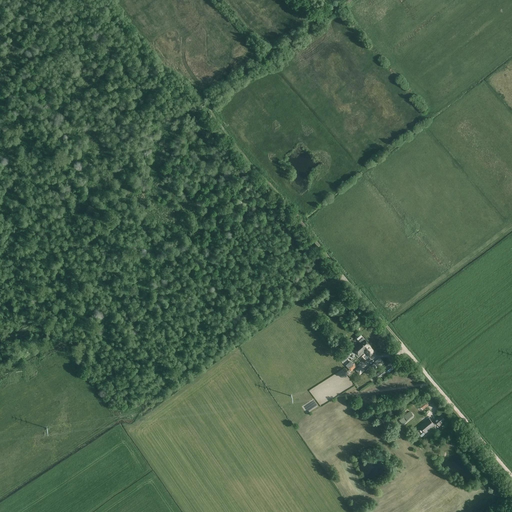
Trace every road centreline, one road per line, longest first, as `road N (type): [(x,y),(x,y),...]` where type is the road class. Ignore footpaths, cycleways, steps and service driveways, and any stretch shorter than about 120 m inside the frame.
road 1 (track): [(511,476),(355,291)]
road 2 (track): [(355,291),(207,104)]
